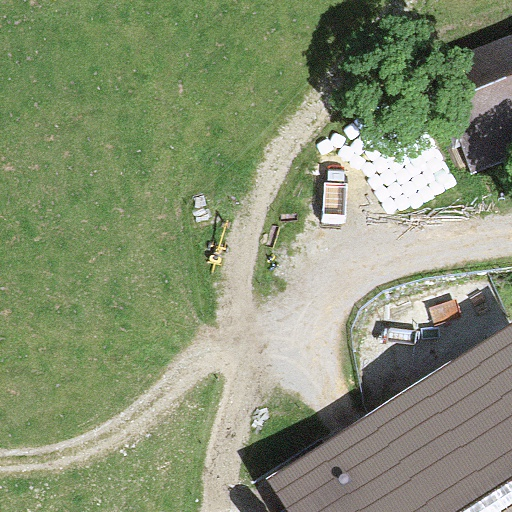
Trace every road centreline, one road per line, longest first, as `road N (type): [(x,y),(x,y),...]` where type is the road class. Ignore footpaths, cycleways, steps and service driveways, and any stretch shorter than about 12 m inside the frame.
road 1 (track): [(511,238),(402,253),(244,342),(219,511)]
road 2 (track): [(405,0),(274,164),(241,255),(244,342)]
